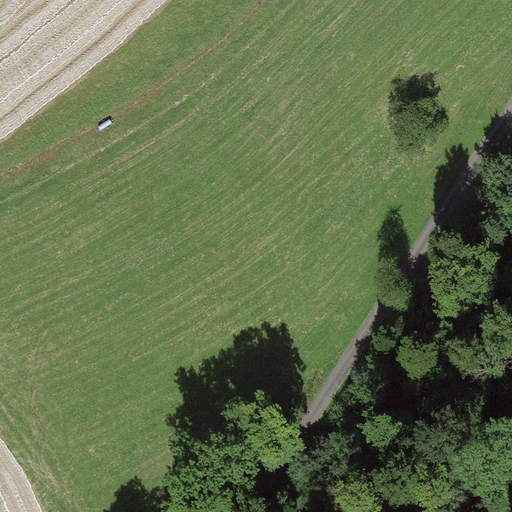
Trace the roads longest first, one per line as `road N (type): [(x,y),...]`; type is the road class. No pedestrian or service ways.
road 1 (unclassified): [(227,511),(462,165),(511,104)]
road 2 (track): [(0,184),(163,88),(268,0)]
